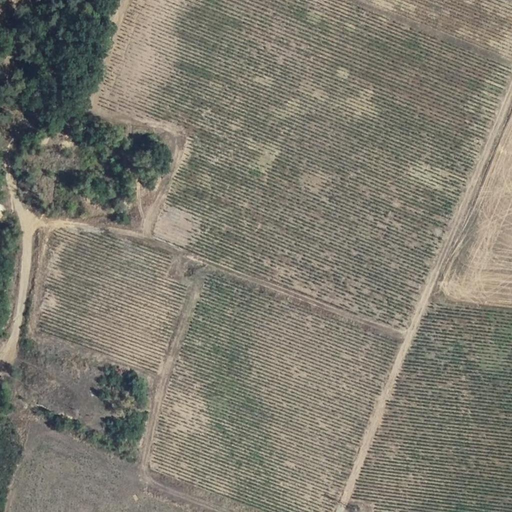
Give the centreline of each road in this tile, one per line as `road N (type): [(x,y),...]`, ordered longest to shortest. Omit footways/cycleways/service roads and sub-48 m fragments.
road 1 (track): [(340,511),(511,86)]
road 2 (track): [(0,365),(13,348),(23,303),(28,220),(9,151),(17,134),(80,82),(118,0)]
